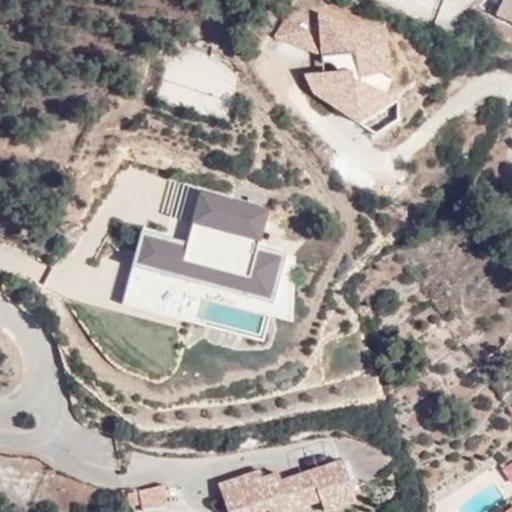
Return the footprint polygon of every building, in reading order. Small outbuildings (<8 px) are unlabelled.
[(511,0),(500,0),(490,13),(511,23),(511,0)] [(357,29),(319,13),(317,12),(322,89),(359,113),(386,96),(392,81),(384,43),(358,45),(357,29)] [(308,54),(318,34),(284,16),(274,36),(308,54)] [(226,120),(242,69),(170,48),(155,99),(226,120)] [(137,230),(122,308),(264,335),(275,276),(292,279),(297,254),(260,247),(267,206),(195,192),(186,239),(137,230)] [(340,453),(219,491),(225,511),(340,511),(357,507),(340,453)] [(511,479),(511,457),(500,466),(511,481),(511,479)] [(168,505),(167,487),(127,490),(129,508),(168,505)]
